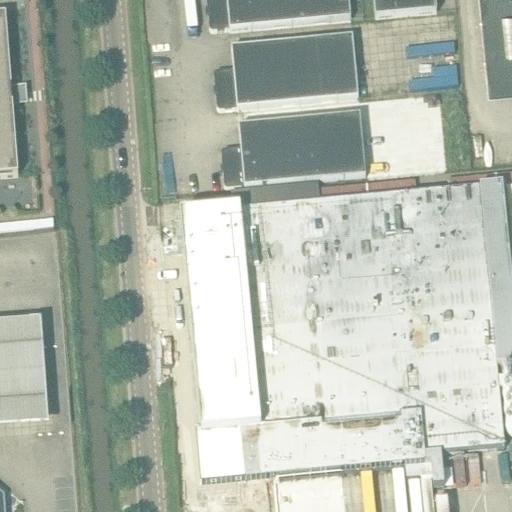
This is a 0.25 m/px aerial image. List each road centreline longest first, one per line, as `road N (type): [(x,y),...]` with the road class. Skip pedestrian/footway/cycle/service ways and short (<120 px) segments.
road 1 (unclassified): [(152,511),(111,0)]
road 2 (unknown): [(177,0),(192,212)]
